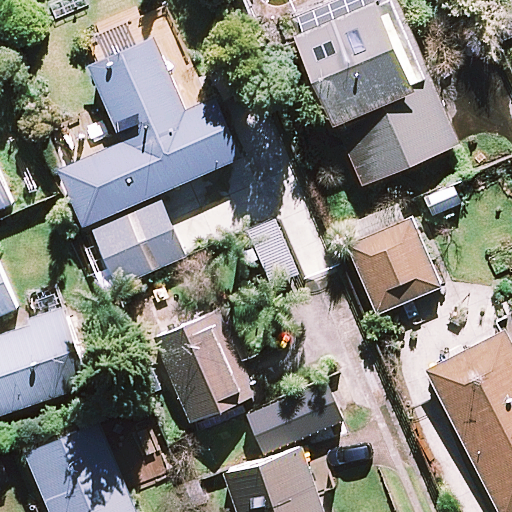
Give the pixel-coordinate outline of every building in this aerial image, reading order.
[(419,85),(382,0),(336,0),(293,18),(363,183),(457,143),(431,80),(419,85)] [(95,29),(105,53),(91,59),(123,142),(60,166),(84,228),(91,225),(115,287),(186,259),(159,190),(240,158),(217,98),(185,110),(155,34),(144,38),(135,13),(95,29)] [(0,208),(11,204),(0,175),(0,208)] [(440,287),(406,202),(343,228),(378,312),(440,287)] [(0,314),(14,308),(0,273),(0,314)] [(254,394),(220,309),(156,335),(190,420),(254,394)] [(0,413),(90,382),(65,311),(0,333),(0,413)] [(511,511),(511,343),(505,329),(426,369),(499,511),(511,511)] [(333,424),(320,387),(250,411),(266,459),(227,472),(240,511),(325,511),(299,436),(333,424)] [(139,511),(102,419),(30,448),(56,511),(139,511)]
